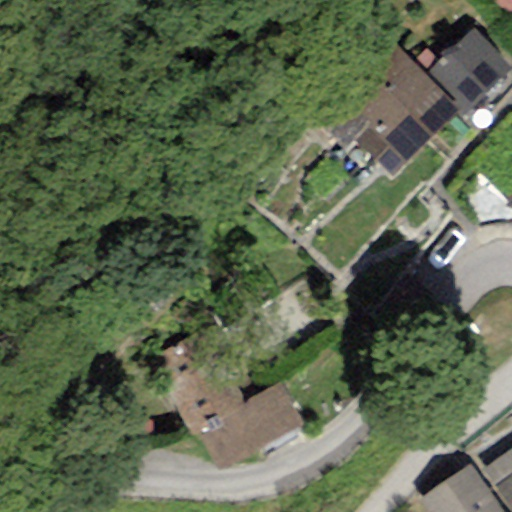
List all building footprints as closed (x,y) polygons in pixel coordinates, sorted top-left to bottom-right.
[(459,111),(510,65),(471,24),(421,70),(452,104),(459,111)] [(401,152),(452,104),(421,70),(397,45),(346,94),(401,152)] [(511,183),(499,199),(511,202),(511,183)] [(156,353),(198,426),(242,401),(200,328),(156,353)] [(222,467),(302,421),(278,380),(242,401),(198,426),(222,467)] [(504,511),(469,464),(418,500),(426,511),(504,511)] [(511,472),(496,483),(511,505),(511,472)]
